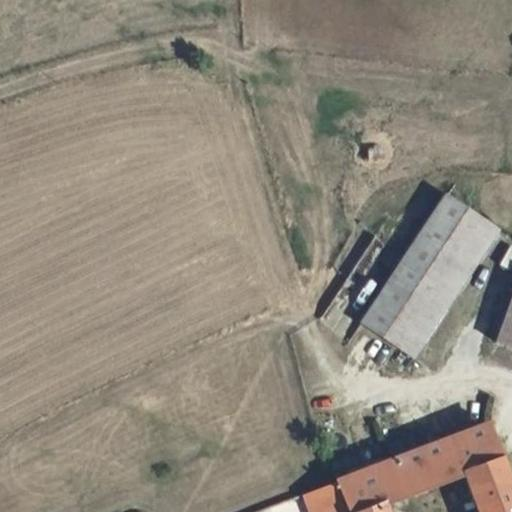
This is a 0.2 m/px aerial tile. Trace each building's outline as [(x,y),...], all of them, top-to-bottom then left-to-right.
[(444,198),(367,321),(417,353),(496,232),(444,198)] [(511,294),(500,329),(511,337),(511,294)] [(511,337),(500,329),(499,337),(511,340),(511,337)] [(350,511),(382,500),(460,469),(477,511),(511,511),(511,490),(485,421),(377,462),(302,491),(310,511),(350,511)] [(386,511),(382,500),(350,511),(386,511)]
